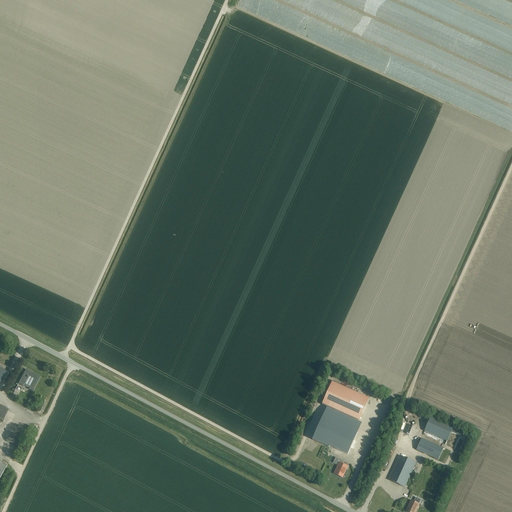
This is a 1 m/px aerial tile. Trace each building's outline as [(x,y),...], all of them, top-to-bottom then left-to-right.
[(26,369),(18,384),(23,386),(28,388),(28,389),(33,392),(40,377),(26,369)] [(359,420),(369,399),(332,382),(322,404),(359,420)] [(0,420),(3,422),(9,411),(0,406),(0,420)] [(357,433),(323,417),(313,439),(347,455),(357,433)] [(453,427),(431,417),(425,431),(447,441),(453,427)] [(443,448),(447,441),(425,431),(421,438),(443,448)] [(443,448),(421,438),(416,450),(438,460),(443,448)] [(404,488),(416,463),(399,456),(388,480),(404,488)] [(348,467),(339,463),(334,474),(342,478),(343,477),(345,478),(346,477),(348,472),(348,471),(346,470),(348,467)] [(419,504),(421,500),(415,497),(413,502),(411,501),(405,511),(406,511),(415,511),(419,504)]
